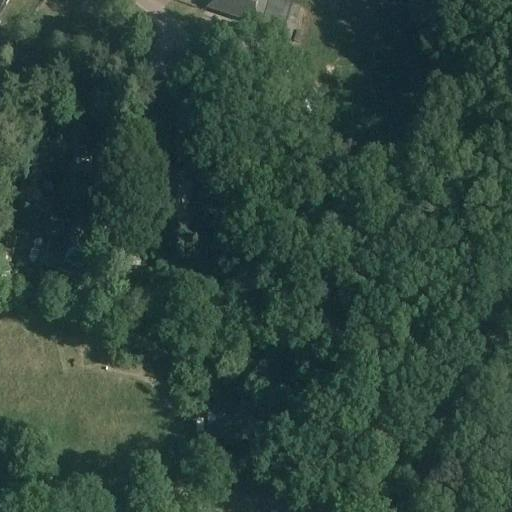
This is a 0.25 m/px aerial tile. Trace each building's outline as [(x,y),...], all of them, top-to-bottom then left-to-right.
[(0,0),(0,14),(9,0),(0,0)] [(260,29),(260,27),(268,2),(261,0),(224,0),(219,16),(260,29)] [(287,44),(298,12),(284,7),(276,32),(273,39),(287,44)] [(139,161),(151,161),(153,125),(142,124),(139,161)] [(63,175),(91,174),(90,155),(85,155),(84,143),(89,143),(89,132),(84,132),(83,125),(61,127),(63,175)] [(41,143),(19,143),(20,194),(43,194),(42,155),(41,143)] [(158,224),(186,229),(191,178),(163,174),(158,224)] [(206,226),(216,240),(231,230),(221,216),(206,226)] [(193,334),(204,335),(207,318),(196,316),(193,334)] [(296,396),(302,368),(275,364),(269,391),(296,396)] [(206,446),(237,449),(241,408),(210,405),(206,446)] [(295,480),(317,474),(312,453),(289,458),(295,480)]
